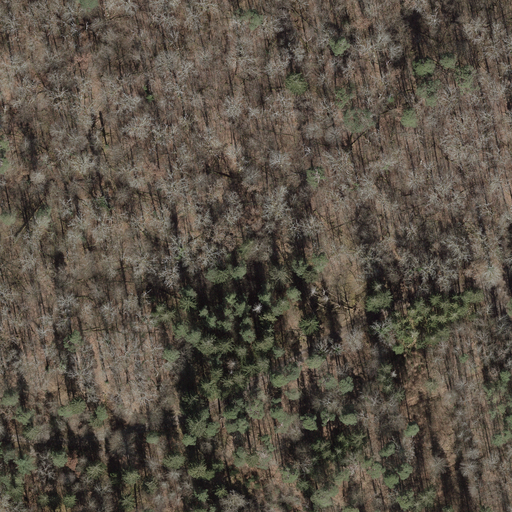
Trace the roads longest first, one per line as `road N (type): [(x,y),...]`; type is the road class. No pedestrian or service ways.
road 1 (track): [(0,435),(104,440),(168,424),(230,399),(374,317),(511,273)]
road 2 (track): [(265,511),(228,488),(104,440)]
